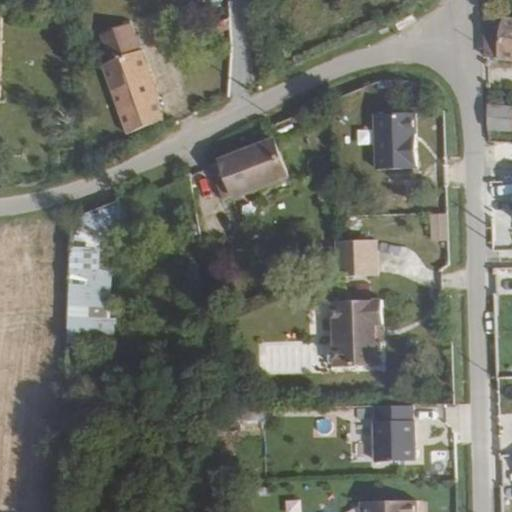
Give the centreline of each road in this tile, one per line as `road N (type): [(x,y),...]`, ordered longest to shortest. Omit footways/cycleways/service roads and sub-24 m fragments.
road 1 (unclassified): [(460,34),(317,75),(134,166),(43,201),(0,206)]
road 2 (unclassified): [(460,34),(482,511)]
